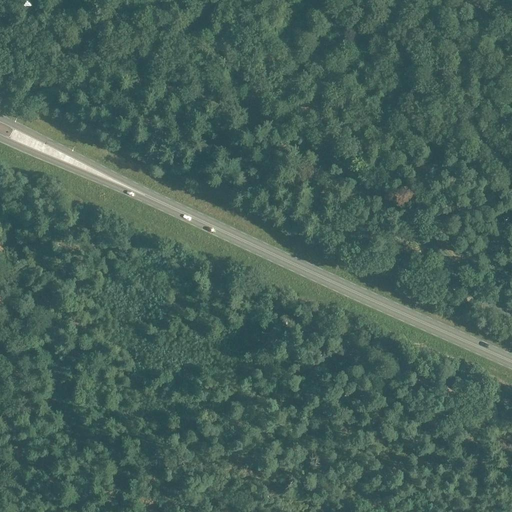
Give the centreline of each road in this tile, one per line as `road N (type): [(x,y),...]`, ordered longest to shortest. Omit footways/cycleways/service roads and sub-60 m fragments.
road 1 (unclassified): [(511,316),(475,291),(356,174),(285,128),(0,27)]
road 2 (primary): [(511,361),(158,201)]
road 3 (primary): [(158,201),(0,118)]
road 4 (primary): [(0,138),(158,201)]
